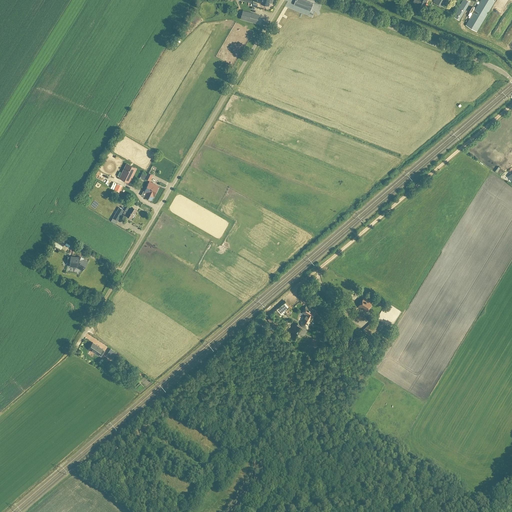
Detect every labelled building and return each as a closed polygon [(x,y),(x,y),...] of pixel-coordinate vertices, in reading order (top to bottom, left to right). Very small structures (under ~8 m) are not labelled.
[(312,8),(314,4),(304,0),(296,0),(296,1),(295,1),(294,5),(307,10),(309,6),(312,8)] [(470,2),(466,0),(463,0),(453,17),(459,21),(470,2)] [(478,31),(496,0),(481,0),(467,25),(478,31)] [(257,24),(259,15),(243,11),(240,19),(257,24)] [(136,168),(127,164),(120,178),(129,183),(136,168)] [(159,186),(149,182),(144,192),(147,193),(145,197),(151,200),(153,196),(154,196),(159,186)] [(132,219),(137,210),(131,206),(128,205),(123,213),(125,215),(132,219)] [(118,221),(124,211),(119,208),(113,218),(118,221)] [(60,236),(57,241),(62,245),(66,239),(60,236)] [(82,269),(86,262),(82,259),(80,258),(78,257),(78,258),(72,257),(68,257),(67,266),(77,267),(82,269)] [(368,312),(373,304),(365,299),(360,307),(368,312)] [(275,321),(290,308),(290,309),(292,308),(290,305),(289,306),(285,301),(284,302),(285,302),(270,315),(275,321)] [(304,318),(302,322),(302,323),(302,324),(302,325),(302,326),(303,326),(307,328),(313,318),(316,312),(306,306),(303,313),(307,315),(305,318),(304,318)] [(369,336),(380,327),(374,321),(364,331),(369,336)] [(93,343),(89,349),(98,355),(100,352),(103,354),(105,351),(102,349),(93,343)]
